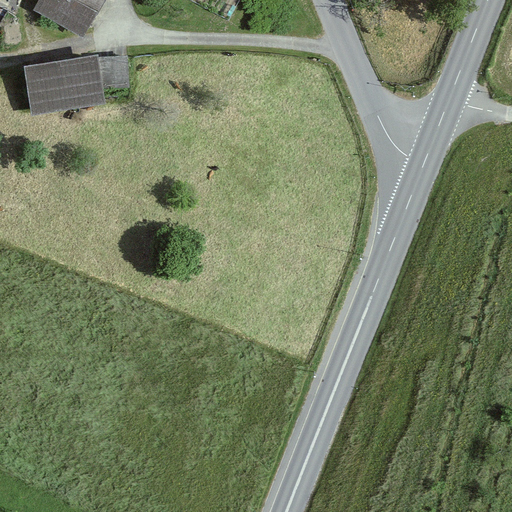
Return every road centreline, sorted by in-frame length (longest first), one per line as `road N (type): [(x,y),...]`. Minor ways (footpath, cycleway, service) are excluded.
road 1 (secondary): [(422,166),(286,511)]
road 2 (tertiary): [(328,0),(392,137),(422,166)]
